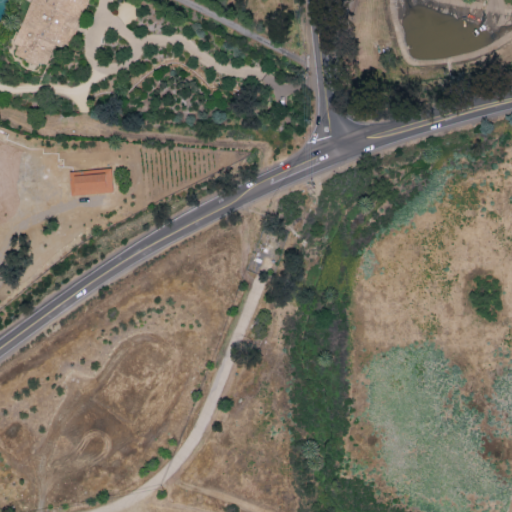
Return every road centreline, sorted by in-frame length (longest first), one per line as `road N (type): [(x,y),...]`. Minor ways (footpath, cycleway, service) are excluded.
road 1 (primary): [(0,348),(108,270),(271,184)]
road 2 (residential): [(257,281),(193,446),(165,478),(112,511)]
road 3 (primary): [(335,154),(511,103)]
road 4 (tertiary): [(315,0),(335,154)]
